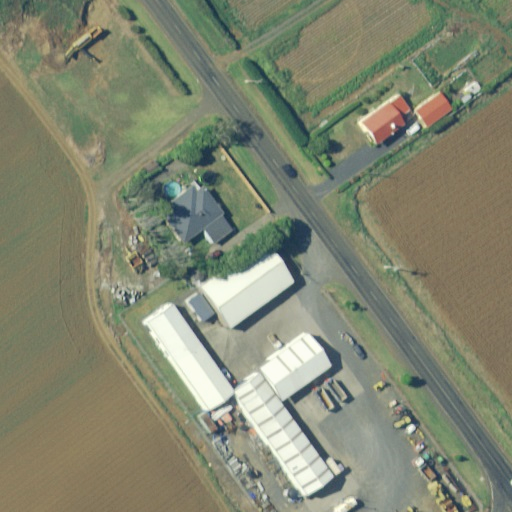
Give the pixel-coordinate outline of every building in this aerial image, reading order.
[(448,109),(435,93),(411,111),(423,127),(448,109)] [(409,117),(394,95),(355,122),(370,145),(399,125),(409,117)] [(199,229),(210,244),(228,231),(216,216),(219,214),(193,180),(153,211),(178,244),(199,229)] [(261,231),(195,273),(224,317),(290,275),(261,231)] [(138,310),(197,401),(226,382),(167,291),(138,310)] [(305,322),(255,353),(275,385),(325,354),(305,322)] [(322,470),(251,362),(227,378),(298,486),(322,470)]
